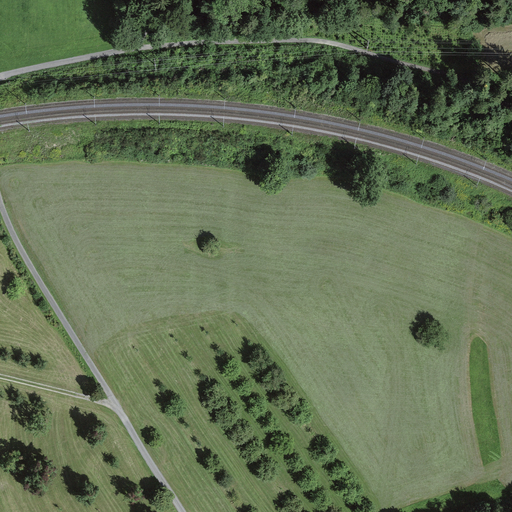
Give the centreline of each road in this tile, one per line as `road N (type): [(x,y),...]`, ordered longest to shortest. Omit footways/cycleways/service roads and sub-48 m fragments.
road 1 (unclassified): [(179,511),(0,203)]
road 2 (track): [(138,44),(0,78)]
